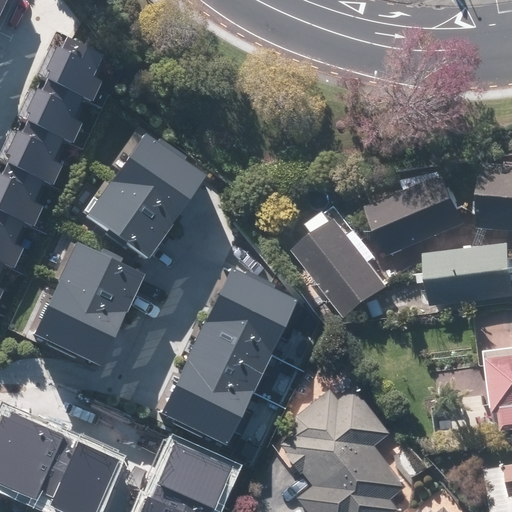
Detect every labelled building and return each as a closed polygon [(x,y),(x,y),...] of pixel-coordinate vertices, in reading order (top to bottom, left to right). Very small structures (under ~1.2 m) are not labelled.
[(91,96),(111,54),(63,32),(43,74),(91,96)] [(72,139),(91,96),(43,74),(23,116),(72,139)] [(52,181),(72,139),(23,116),(3,158),(52,181)] [(79,216),(141,260),(199,179),(137,135),(79,216)] [(0,208),(32,223),(52,181),(3,158),(0,165),(0,208)] [(511,168),(480,167),(476,233),(511,234),(511,168)] [(366,211),(387,261),(467,226),(445,176),(366,211)] [(372,252),(336,207),(308,230),(315,239),(294,256),(345,320),(387,287),(364,258),(372,252)] [(0,259),(12,265),(32,223),(0,208),(0,259)] [(27,337),(95,369),(140,275),(72,243),(27,337)] [(511,260),(510,247),(424,258),(430,308),(511,297),(511,260)] [(0,292),(12,265),(0,259),(0,292)] [(155,418),(221,449),(291,302),(226,271),(155,418)] [(491,431),(511,429),(511,350),(486,352),(491,431)] [(387,433),(352,387),(335,400),(328,391),(287,422),(294,432),(277,445),(307,485),(293,495),(305,511),(394,511),(386,502),(403,489),(378,455),(401,438),(393,428),(387,433)] [(5,411),(0,422),(0,487),(62,511),(100,511),(122,457),(5,411)] [(170,440),(139,511),(219,511),(238,469),(170,440)] [(511,511),(511,463),(483,468),(489,511),(511,511)]
